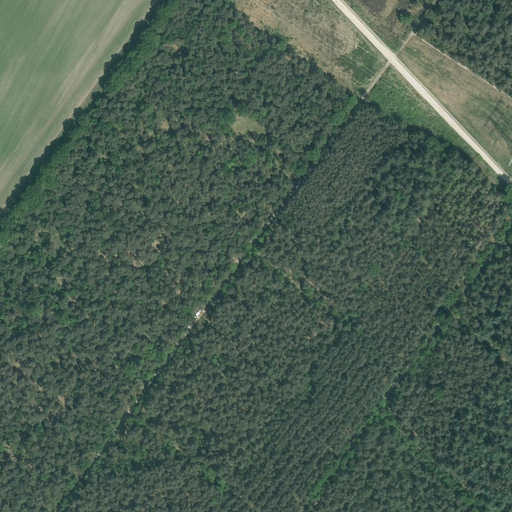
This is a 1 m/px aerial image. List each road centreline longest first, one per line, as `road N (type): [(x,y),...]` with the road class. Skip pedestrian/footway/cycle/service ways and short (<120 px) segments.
road 1 (track): [(238,260),(53,511)]
road 2 (track): [(338,0),(511,184)]
road 3 (track): [(393,59),(249,246)]
road 4 (track): [(403,370),(511,225)]
road 5 (track): [(300,511),(403,370)]
